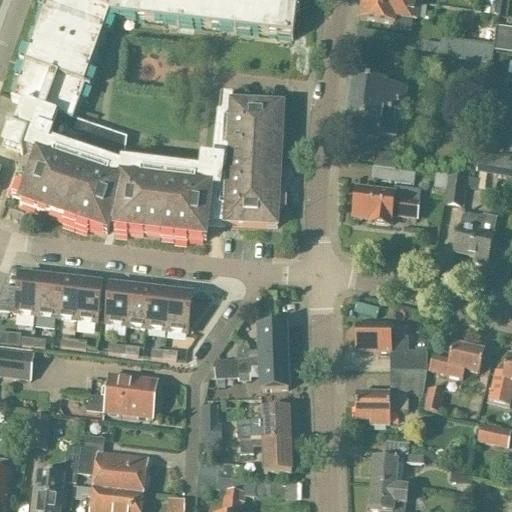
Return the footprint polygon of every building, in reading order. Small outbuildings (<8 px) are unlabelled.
[(74,126),(78,113),(104,42),(110,24),(119,25),(292,46),(294,46),(298,17),(300,0),(298,0),(296,0),(50,0),(14,103),(12,107),(0,102),(0,203),(20,210),(107,241),(110,231),(115,231),(114,237),(206,248),(208,231),(224,232),(277,235),(283,113),(231,110),(231,106),(221,105),(220,116),(219,124),(213,170),(203,169),(202,181),(194,180),(150,175),(124,172),(127,145),(74,126)] [(418,23),(419,8),(379,3),(379,0),(363,0),(361,24),(394,28),(393,32),(411,34),(413,22),(418,23)] [(422,54),(447,58),(447,60),(492,66),(497,29),(500,29),(501,18),(477,15),(476,26),(477,27),(475,45),(440,40),(439,46),(423,44),(422,54)] [(403,53),(404,39),(393,38),(391,52),(403,53)] [(445,77),(447,60),(447,58),(422,54),(414,53),(413,72),(445,77)] [(396,140),(399,114),(403,115),(406,90),(367,85),(368,73),(353,71),(352,83),(351,83),(347,123),(357,125),(355,141),(379,144),(379,138),(396,140)] [(485,151),(498,153),(502,131),(488,129),(485,151)] [(396,172),(398,158),(375,155),(374,169),(396,172)] [(511,158),(483,156),(481,175),(511,177),(511,158)] [(414,188),(416,176),(416,175),(396,172),(394,185),(414,188)] [(462,211),(465,187),(466,184),(450,182),(446,209),(462,211)] [(416,225),(420,194),(394,190),(393,196),(359,191),(355,221),(370,224),(370,227),(389,230),(390,221),(416,225)] [(487,269),(494,236),(476,232),(479,219),(463,216),(454,257),(474,261),(473,266),(487,269)] [(18,295),(14,320),(36,323),(40,285),(19,283),(18,295)] [(40,285),(36,323),(56,325),(60,288),(40,285)] [(60,288),(56,325),(76,328),(80,290),(60,288)] [(80,290),(76,328),(97,330),(101,293),(80,290)] [(0,318),(14,320),(18,295),(2,293),(0,299),(0,318)] [(126,334),(130,296),(109,294),(105,331),(126,334)] [(130,296),(126,334),(146,336),(150,299),(130,296)] [(150,299),(146,336),(166,339),(171,301),(150,299)] [(171,301),(166,339),(187,341),(189,328),(195,329),(208,310),(209,310),(191,308),(192,304),(171,301)] [(389,340),(389,326),(355,327),(356,356),(390,356),(390,374),(426,374),(426,353),(408,354),(408,340),(389,340)] [(260,362),(286,361),(286,329),(260,330),(260,362)] [(20,349),(32,350),(33,342),(21,341),(20,349)] [(32,350),(45,352),(46,343),(33,342),(32,350)] [(73,352),(74,343),(62,342),(61,350),(73,352)] [(74,343),(73,352),(86,353),(87,345),(74,343)] [(250,363),(250,349),(243,346),(242,348),(234,343),(220,364),(250,363)] [(464,373),(479,377),(485,353),(452,345),(448,362),(432,358),(428,374),(462,382),(464,373)] [(123,358),(124,349),(109,347),(108,356),(123,358)] [(124,349),(123,358),(138,360),(139,351),(124,349)] [(151,361),(163,362),(164,354),(152,352),(151,361)] [(0,381),(32,385),(34,357),(0,353),(0,381)] [(164,354),(163,362),(176,364),(177,356),(164,354)] [(510,384),(511,384),(511,359),(508,359),(504,375),(497,373),(492,393),(507,397),(510,384)] [(286,361),(260,362),(261,394),(287,393),(286,361)] [(250,376),(250,363),(220,364),(215,372),(215,383),(238,382),(238,376),(250,376)] [(391,396),(356,397),(356,424),(369,424),(369,429),(392,428),(391,415),(407,414),(407,398),(421,398),(426,377),(426,374),(390,374),(391,396)] [(152,423),(156,386),(108,379),(105,403),(87,401),(86,414),(152,423)] [(439,415),(444,396),(429,392),(424,412),(439,415)] [(510,423),(511,413),(491,409),(489,418),(510,423)] [(218,410),(201,410),(201,446),(222,446),(222,427),(218,427),(218,410)] [(263,444),(289,443),(288,411),(262,411),(263,444)] [(47,454),(51,421),(32,418),(28,452),(47,454)] [(508,452),(511,434),(481,428),(478,446),(508,452)] [(239,444),(253,444),(253,432),(239,432),(239,444)] [(95,480),(93,493),(142,499),(146,463),(103,458),(105,442),(83,439),(78,478),(95,480)] [(264,476),(290,476),(289,443),(263,444),(253,444),(239,444),(240,458),(254,458),(254,452),(263,452),(264,476)] [(371,487),(395,489),(397,467),(423,469),(424,460),(408,458),(409,448),(387,446),(385,462),(373,461),(371,487)] [(59,511),(63,486),(73,488),(77,457),(66,455),(65,467),(61,467),(59,480),(37,477),(32,511),(59,511)] [(469,472),(451,472),(451,485),(470,485),(469,472)] [(0,511),(8,511),(12,474),(0,473),(0,511)] [(257,485),(218,482),(217,494),(225,495),(245,497),(255,498),(257,485)] [(301,504),(302,486),(268,486),(268,503),(301,504)] [(394,511),(395,508),(405,508),(406,490),(395,489),(371,487),(369,511),(394,511)] [(140,511),(142,499),(93,493),(91,511),(140,511)] [(244,507),(245,497),(225,495),(223,511),(239,511),(240,507),(244,507)] [(182,511),(183,504),(168,502),(167,511),(182,511)]
